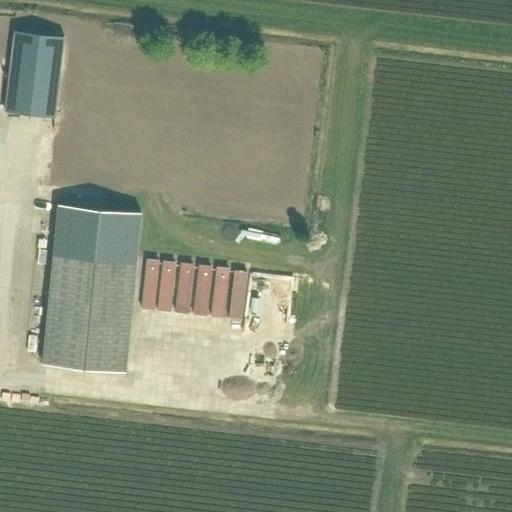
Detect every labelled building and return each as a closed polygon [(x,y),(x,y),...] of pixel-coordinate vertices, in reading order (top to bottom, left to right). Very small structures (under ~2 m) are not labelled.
[(15,30),(5,111),(54,117),(64,36),(15,30)] [(42,363),(125,371),(141,211),(58,203),(42,363)] [(247,315),(253,265),(202,258),(151,252),(145,303),(178,307),(247,315)] [(234,345),(234,366),(266,366),(266,353),(251,353),(251,345),(234,345)] [(276,387),(276,374),(243,373),(243,386),(276,387)]
